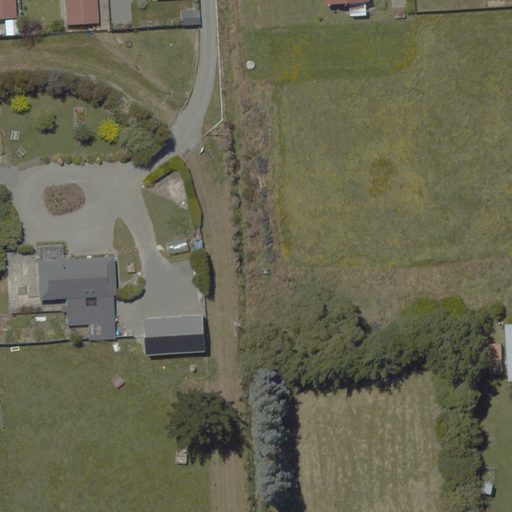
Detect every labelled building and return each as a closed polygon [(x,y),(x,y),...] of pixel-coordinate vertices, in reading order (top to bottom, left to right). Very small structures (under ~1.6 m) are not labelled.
[(0,0),(0,18),(5,18),(6,37),(21,36),(20,16),(15,16),(14,0),(0,0)] [(96,0),(63,0),(66,26),(98,23),(96,0)] [(324,0),(325,9),(372,6),(371,0),(324,0)] [(167,242),(169,257),(191,254),(189,239),(167,242)] [(113,300),(122,299),(119,253),(36,259),(39,304),(64,303),(66,332),(115,329),(113,300)] [(195,261),(173,266),(177,285),(199,280),(195,261)]
